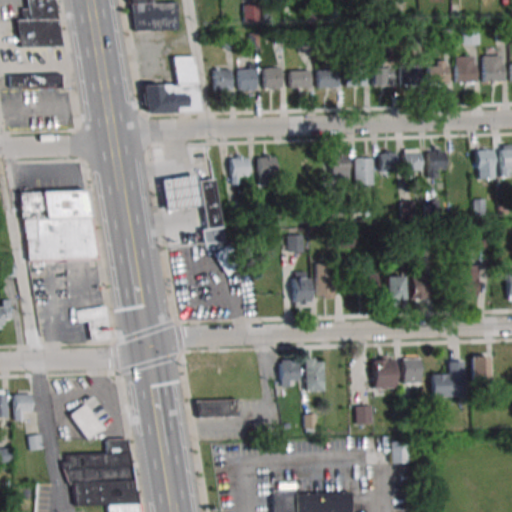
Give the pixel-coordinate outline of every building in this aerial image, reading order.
[(25,0),(27,17),(55,16),(52,0),(25,0)] [(128,3),(132,31),(178,29),(174,1),(149,3),(128,3)] [(257,3),(241,3),(241,21),(257,21),(257,3)] [(13,18),(17,47),(59,44),(55,16),(27,17),(13,18)] [(477,27),(461,27),(461,44),(477,44),(477,27)] [(479,55),(497,55),(497,63),(500,63),(500,80),(480,81),(479,55)] [(170,57),(174,82),(194,82),(191,56),(170,57)] [(451,56),(469,56),(469,64),(472,64),(472,81),(452,82),(451,56)] [(424,66),(445,65),(445,82),(425,83),(424,66)] [(396,66),(416,66),(417,83),(396,83),(396,66)] [(259,67),(277,67),(277,88),(260,88),(259,67)] [(234,68),(251,68),(252,89),(235,89),(234,68)] [(341,68),(361,68),(362,85),(341,86),(341,68)] [(390,84),(390,68),(370,68),(370,84),(390,84)] [(210,69),(227,69),(228,90),(211,90),(210,69)] [(286,70),(306,69),(306,87),(286,87),(286,70)] [(313,69),(334,69),(334,86),(314,87),(313,69)] [(7,75),(7,85),(59,85),(59,74),(7,75)] [(145,84),(148,110),(198,110),(194,82),(145,84)] [(450,146),(450,175),(468,175),(468,146),(450,146)] [(473,150),(490,149),(490,167),(473,168),(473,150)] [(497,149),(511,149),(511,167),(497,167),(497,149)] [(400,152),(417,151),(417,170),(400,170),(400,152)] [(424,151),(441,151),(441,169),(424,169),(424,151)] [(375,153),(392,152),(393,170),(376,171),(375,153)] [(327,155),(344,154),(344,179),(329,179),(328,173),(327,173),(327,155)] [(254,157),(271,156),(272,175),(255,175),(254,157)] [(227,158),(244,157),(244,175),(227,176),(227,158)] [(351,157),(369,157),(370,184),(351,184),(351,157)] [(196,204),(191,173),(156,179),(161,210),(196,204)] [(194,180),(203,228),(218,225),(210,177),(194,180)] [(17,191),(20,218),(89,217),(84,189),(17,191)] [(20,218),(27,260),(94,258),(89,217),(20,218)] [(472,249),(489,249),(489,232),(472,232),(472,249)] [(285,251),(302,251),(302,234),(285,234),(285,251)] [(329,263),(314,263),(314,295),(329,295),(329,263)] [(475,265),(457,265),(457,299),(475,299),(475,265)] [(290,307),(308,307),(308,271),(290,271),(290,307)] [(354,273),(354,292),(375,292),(375,273),(354,273)] [(409,273),(409,301),(430,301),(430,273),(409,273)] [(402,301),(402,275),(384,275),(384,301),(402,301)] [(10,319),(10,299),(0,299),(0,328),(1,329),(1,319),(10,319)] [(59,311),(62,322),(83,318),(104,314),(101,305),(59,311)] [(83,318),(87,339),(107,336),(104,314),(83,318)] [(469,378),(487,378),(487,355),(469,355),(469,378)] [(419,383),(419,357),(399,357),(399,383),(419,383)] [(303,358),(303,391),(322,391),(322,358),(303,358)] [(370,358),(370,388),(393,388),(393,358),(370,358)] [(296,360),(278,360),(278,386),(296,386),(296,360)] [(461,397),(461,362),(443,362),(443,373),(430,373),(430,397),(461,397)] [(11,420),(21,420),(21,412),(29,412),(29,393),(11,393),(11,420)] [(194,399),(194,417),(236,417),(236,399),(194,399)] [(100,430),(84,403),(67,413),(83,440),(100,430)] [(353,423),(370,423),(370,405),(353,405),(353,423)] [(134,511),(129,437),(103,439),(104,451),(62,454),(65,483),(71,482),(73,507),(105,504),(105,511),(134,511)] [(405,441),(388,441),(388,463),(405,463),(405,441)] [(0,463),(9,463),(9,447),(0,446),(0,463)] [(292,492),(292,511),(346,511),(346,492),(292,492)]
